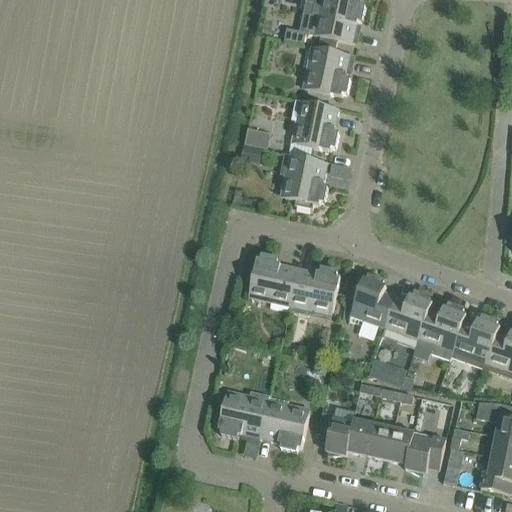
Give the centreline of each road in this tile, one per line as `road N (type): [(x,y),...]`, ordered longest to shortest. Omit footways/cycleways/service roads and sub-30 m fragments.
road 1 (residential): [(278,485),(201,467),(188,450),(229,244),(262,225),(358,253)]
road 2 (residential): [(358,253),(404,0)]
road 3 (residential): [(511,304),(358,253)]
road 4 (residential): [(404,511),(278,485)]
